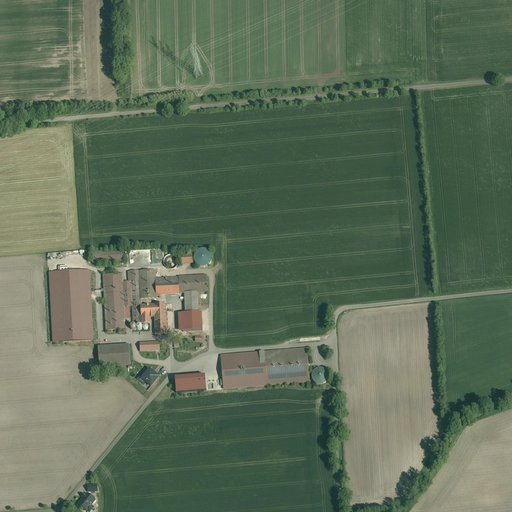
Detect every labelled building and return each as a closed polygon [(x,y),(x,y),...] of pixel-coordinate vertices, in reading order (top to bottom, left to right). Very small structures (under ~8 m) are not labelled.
[(195,256),(195,260),(195,263),(198,266),(201,268),(204,268),(208,267),(211,265),(212,262),(213,258),(212,255),(210,252),(207,250),(203,250),(200,251),(197,253),(195,256)] [(123,252),(92,253),(93,263),(123,262),(123,252)] [(173,256),(172,255),(171,255),(169,256),(168,256),(167,257),(166,257),(165,258),(165,259),(164,259),(164,260),(164,261),(164,262),(163,263),(164,264),(164,265),(164,266),(165,267),(166,268),(166,269),(168,269),(169,270),(170,270),(171,270),(173,270),(174,269),(175,269),(176,268),(177,267),(177,266),(178,265),(178,264),(178,263),(178,262),(178,261),(178,260),(178,259),(177,259),(177,258),(176,257),(175,257),(174,256),(173,256)] [(193,255),(182,255),(182,265),(193,264),(193,255)] [(89,271),(50,274),(54,343),(92,341),(91,320),(72,321),(71,292),(90,291),(89,271)] [(155,271),(128,272),(129,282),(140,282),(141,299),(157,299),(157,295),(156,295),(155,279),(156,279),(155,271)] [(123,275),(103,276),(106,331),(126,330),(125,319),(130,319),(129,307),(132,307),(133,325),(141,324),(141,325),(150,324),(150,318),(155,318),(158,317),(158,312),(166,312),(166,305),(141,306),(141,299),(140,282),(129,282),(123,283),(123,275)] [(206,276),(178,278),(179,278),(180,294),(179,294),(185,294),(184,293),(197,293),(207,293),(206,276)] [(156,279),(155,279),(156,295),(157,295),(179,294),(180,294),(179,278),(178,278),(156,279)] [(197,293),(184,293),(185,294),(186,314),(198,313),(197,293)] [(166,312),(158,312),(158,317),(155,318),(155,319),(154,319),(155,319),(155,335),(167,334),(166,312)] [(159,343),(140,344),(141,352),(159,351),(159,343)] [(129,346),(99,347),(100,368),(130,366),(129,346)] [(307,349),(221,357),(224,391),(310,383),(307,349)] [(321,369),(320,369),(319,369),(318,369),(317,370),(316,370),(315,371),(314,372),(313,373),(313,374),(312,375),(312,376),(312,377),(312,378),(312,379),(312,380),(313,381),(313,382),(314,383),(315,383),(316,384),(317,385),(318,385),(319,385),(320,385),(321,385),(322,385),(323,385),(324,384),(325,384),(326,383),(326,382),(327,381),(327,380),(328,379),(328,378),(328,377),(328,376),(328,375),(328,374),(327,373),(326,372),(326,371),(325,371),(324,370),(323,370),(322,369),(321,369)] [(149,370),(142,379),(151,386),(151,387),(151,386),(158,378),(159,378),(158,377),(155,375),(156,374),(154,372),(153,373),(150,370),(149,370)] [(179,393),(209,391),(209,376),(178,378),(179,393)] [(87,494),(79,505),(87,511),(88,511),(93,507),(91,506),(95,500),(87,494)]
